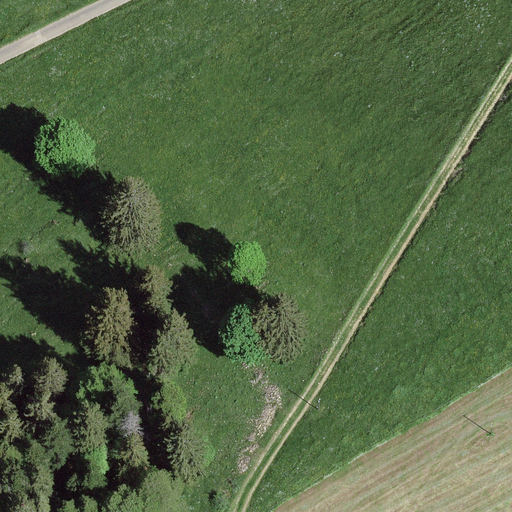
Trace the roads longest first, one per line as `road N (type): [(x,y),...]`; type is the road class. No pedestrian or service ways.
road 1 (track): [(237,511),(511,72)]
road 2 (unclassified): [(122,0),(0,59)]
